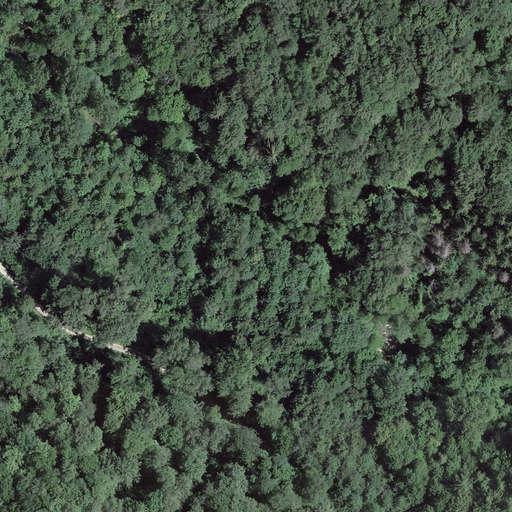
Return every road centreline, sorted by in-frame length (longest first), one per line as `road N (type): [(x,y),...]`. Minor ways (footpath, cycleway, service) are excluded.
road 1 (track): [(101,0),(174,39),(276,131),(388,188),(511,287)]
road 2 (track): [(0,269),(66,332),(150,361),(345,511)]
road 3 (track): [(511,192),(388,188)]
